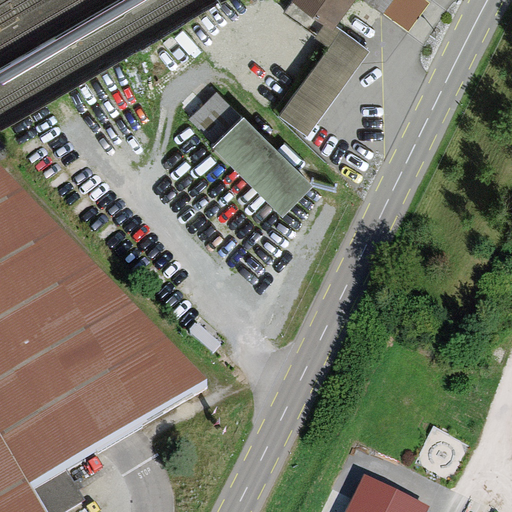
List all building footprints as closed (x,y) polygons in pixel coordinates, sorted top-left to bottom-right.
[(287,0),(318,21),(332,0),(287,0)] [(380,0),(407,16),(415,0),(380,0)] [(279,112),(305,129),(355,53),(329,36),(279,112)] [(274,209),(299,183),(211,99),(186,125),(274,209)] [(0,511),(48,511),(39,496),(205,385),(0,175),(0,511)] [(428,511),(429,511),(365,480),(348,511),(428,511)]
